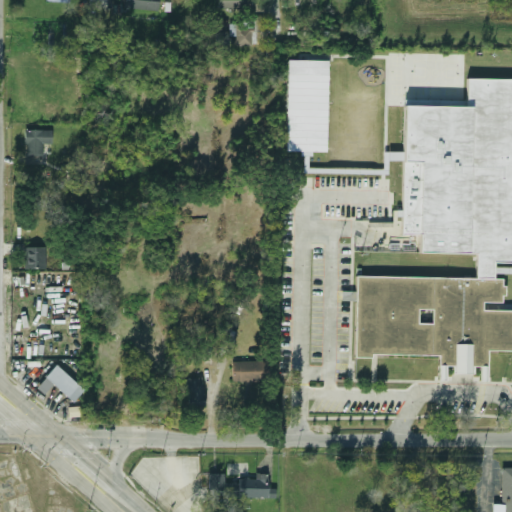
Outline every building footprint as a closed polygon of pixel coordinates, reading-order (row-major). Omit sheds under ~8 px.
[(122,0),(122,8),(156,11),(157,0),(122,0)] [(244,0),(217,0),(217,8),(244,8),(244,0)] [(250,24),(233,24),(233,46),(250,46),(250,24)] [(215,45),(227,46),(229,33),(216,32),(215,45)] [(288,61),(328,62),(326,152),(312,152),(312,157),(299,157),(299,151),(287,151),(288,61)] [(354,357),(370,357),(370,353),(439,355),(438,380),(445,380),(445,365),(453,366),(453,372),(473,373),(473,367),(480,368),(480,382),(487,382),(487,350),(511,350),(511,310),(482,310),(482,303),(502,304),(502,298),(506,298),(506,286),(501,286),(501,280),(492,280),(493,262),(511,262),(511,80),(468,79),(467,108),(405,107),(404,154),(388,153),(388,161),(401,161),(400,209),(394,209),(394,218),(399,219),(399,237),(415,238),(415,256),(473,257),(473,277),(362,275),(362,267),(356,267),(356,276),(355,276),(354,292),(341,291),(341,300),(355,300),(354,357)] [(50,131),(23,131),(23,156),(41,156),(41,145),(50,145),(50,131)] [(44,270),(44,247),(23,247),(23,270),(44,270)] [(235,345),(236,330),(224,330),(223,344),(235,345)] [(261,361),(231,361),(231,382),(261,382),(261,361)] [(36,384),(43,391),(50,384),(65,398),(77,386),(53,365),(36,384)] [(186,379),(186,410),(203,410),(203,379),(186,379)] [(499,511),(511,511),(511,468),(499,469),(499,511)] [(274,489),(266,489),(266,478),(236,478),(236,498),(274,498),(274,489)]
